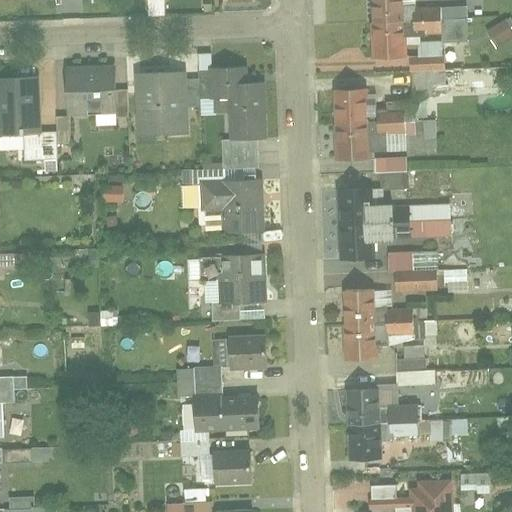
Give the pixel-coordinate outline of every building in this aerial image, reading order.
[(146,0),(147,15),(164,14),(163,0),(146,0)] [(457,17),(405,17),(405,0),(378,0),(377,63),(408,63),(409,38),(457,38),(457,17)] [(495,47),(511,37),(511,29),(506,19),(485,31),(495,47)] [(438,105),(437,58),(412,58),(414,106),(438,105)] [(200,103),(219,103),(220,148),(259,147),(258,84),(236,84),(236,63),(199,63),(200,103)] [(178,70),(131,72),(133,131),(180,130),(178,70)] [(111,73),(63,74),(64,110),(112,109),(111,73)] [(0,133),(34,132),(32,74),(0,75),(0,133)] [(371,168),(371,140),(412,140),(412,113),(369,113),(369,87),(341,87),(341,168),(371,168)] [(407,187),(407,156),(374,156),(374,173),(382,174),(382,187),(407,187)] [(255,238),(256,182),(198,181),(198,211),(222,212),(221,237),(255,238)] [(374,191),(344,191),(344,269),(374,269),(374,237),(413,237),(413,209),(374,209),(374,191)] [(255,302),(254,252),(212,253),(213,303),(255,302)] [(0,268),(30,267),(29,253),(0,254),(0,268)] [(341,299),(342,371),(391,371),(390,352),(411,351),(411,321),(392,321),(391,301),(435,301),(435,266),(387,266),(388,298),(341,299)] [(270,378),(271,347),(228,346),(228,378),(270,378)] [(384,394),(354,394),(354,469),(384,469),(384,440),(436,440),(436,418),(411,418),(411,409),(384,409),(384,394)] [(264,409),(224,409),(224,436),(264,436),(264,409)] [(257,493),(257,462),(207,462),(207,493),(257,493)] [(487,489),(487,473),(460,473),(460,489),(487,489)] [(450,511),(450,494),(413,495),(414,508),(397,509),(396,495),(373,496),(373,511),(450,511)] [(6,496),(6,511),(51,511),(52,496),(6,496)]
